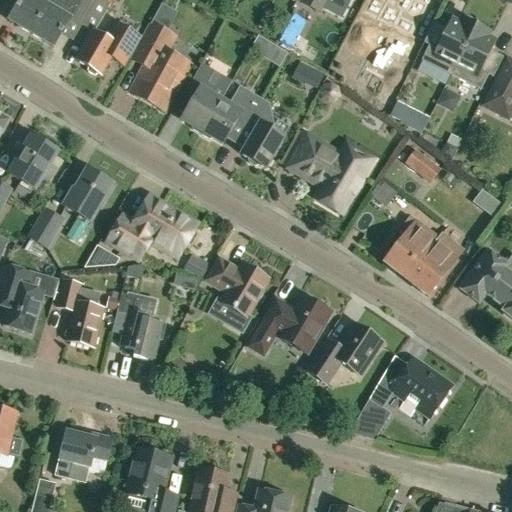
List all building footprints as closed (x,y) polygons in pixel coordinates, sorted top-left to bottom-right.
[(21,0),(9,22),(31,35),(48,7),(48,6),(36,0),(21,0)] [(48,7),(31,35),(54,49),(71,20),(74,15),(86,22),(98,1),(98,0),(78,0),(78,1),(76,0),(51,0),(48,6),(48,7)] [(98,0),(98,1),(111,9),(116,0),(98,0)] [(302,0),(301,3),(320,13),(327,0),(302,0)] [(366,0),(360,11),(407,34),(423,0),(366,0)] [(160,9),(149,28),(132,60),(145,66),(131,92),(166,111),(191,65),(187,64),(180,60),(169,54),(159,48),(167,33),(176,15),(161,7),(160,9)] [(476,26),(462,19),(460,23),(453,19),(448,30),(434,23),(424,44),(429,46),(422,61),(451,76),(476,26)] [(124,66),(140,39),(118,25),(108,40),(93,31),(76,61),(88,68),(88,73),(95,77),(98,74),(101,76),(111,59),(124,66)] [(494,78),(504,58),(490,51),(496,41),(489,37),(490,33),(476,26),(451,76),(481,91),(489,76),(494,78)] [(411,60),(390,51),(380,72),(401,82),(411,60)] [(511,61),(507,59),(500,73),(484,106),(508,119),(511,110),(511,61)] [(182,120),(193,126),(194,131),(201,136),(203,133),(221,101),(212,95),(216,88),(208,83),(215,72),(202,64),(187,92),(196,97),(182,120)] [(313,69),(307,81),(318,86),(324,74),(313,69)] [(319,95),(322,102),(328,105),(336,103),(339,97),(337,89),(330,86),(323,88),(319,95)] [(246,128),(262,100),(249,92),(238,111),(221,101),(203,133),(223,145),(237,122),(246,128)] [(269,104),(262,100),(246,128),(256,133),(242,156),(248,160),(249,164),(254,167),(258,166),(265,170),(283,138),(289,129),(277,121),(274,126),(269,104)] [(407,108),(398,104),(390,119),(399,124),(407,108)] [(0,136),(9,121),(0,115),(0,136)] [(47,185),(57,168),(51,165),(58,154),(30,137),(8,175),(35,192),(42,182),(47,185)] [(355,197),(364,181),(377,160),(346,141),(336,158),(321,149),(323,147),(308,138),(290,169),(305,178),(307,174),(312,178),(310,181),(322,188),(316,198),(314,197),(313,198),(344,216),(344,215),(342,214),(352,196),(355,197)] [(457,150),(445,144),(440,155),(452,161),(457,150)] [(430,185),(440,173),(417,153),(407,166),(430,185)] [(91,224),(113,186),(87,171),(74,192),(73,191),(63,208),(91,224)] [(388,204),(396,194),(381,182),(373,192),(388,204)] [(0,214),(12,190),(0,183),(0,214)] [(133,224),(122,217),(107,243),(139,262),(148,246),(152,238),(157,237),(182,251),(185,246),(186,245),(188,246),(191,246),(196,237),(195,234),(193,233),(197,225),(162,205),(150,225),(148,224),(140,226),(139,227),(133,224)] [(47,250),(64,221),(44,208),(27,238),(47,250)] [(407,282),(437,239),(408,218),(397,232),(404,237),(383,265),(407,282)] [(427,297),(450,267),(449,267),(461,251),(440,235),(437,239),(407,282),(427,297)] [(85,268),(115,266),(119,260),(97,248),(85,268)] [(475,271),(472,269),(457,289),(478,305),(486,295),(504,310),(502,313),(511,320),(511,276),(505,271),(508,266),(487,250),(486,251),(489,253),(475,271)] [(209,267),(191,258),(184,272),(201,281),(209,267)] [(239,272),(219,260),(206,282),(226,294),(221,303),(233,310),(224,325),(242,336),(252,318),(248,316),(269,281),(242,265),(239,272)] [(141,279),(144,266),(141,266),(129,268),(127,276),(141,279)] [(0,279),(0,307),(7,310),(2,327),(29,336),(42,294),(26,290),(31,275),(4,267),(0,279)] [(93,349),(103,310),(76,303),(80,286),(64,282),(57,309),(73,312),(66,342),(93,349)] [(114,282),(110,300),(117,302),(121,284),(114,282)] [(166,325),(163,324),(150,321),(155,303),(121,295),(117,314),(128,317),(120,348),(135,351),(133,358),(153,363),(159,340),(162,341),(162,339),(166,325)] [(331,314),(303,297),(295,311),(276,300),(249,348),(263,357),(277,333),(281,336),(279,339),(307,355),(331,314)] [(360,377),(382,343),(355,326),(334,358),(322,350),(307,372),(326,385),(340,364),(360,377)] [(408,366),(395,357),(379,383),(430,419),(452,387),(412,360),(408,366)] [(179,361),(164,370),(172,382),(186,373),(179,361)] [(375,442),(390,416),(381,410),(368,401),(349,435),(375,442)] [(0,454),(8,457),(8,455),(18,458),(22,442),(12,439),(18,414),(0,409),(0,454)] [(97,441),(66,433),(55,477),(67,480),(72,463),(90,468),(89,472),(103,476),(106,463),(107,463),(113,441),(98,437),(97,441)] [(137,450),(125,494),(129,495),(125,509),(137,511),(142,511),(146,500),(150,501),(147,511),(174,511),(176,506),(161,502),(164,493),(172,459),(137,450)] [(234,511),(239,496),(225,493),(229,477),(199,470),(189,511),(234,511)] [(54,511),(55,510),(50,508),(55,484),(39,480),(31,511),(54,511)] [(286,511),(290,499),(260,492),(255,511),(254,511),(286,511)]
